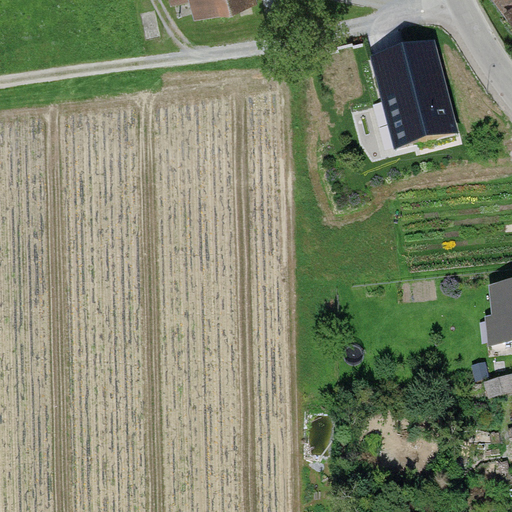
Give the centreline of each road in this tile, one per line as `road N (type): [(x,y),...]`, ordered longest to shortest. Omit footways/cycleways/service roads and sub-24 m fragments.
road 1 (track): [(0,82),(298,42)]
road 2 (track): [(298,42),(454,0)]
